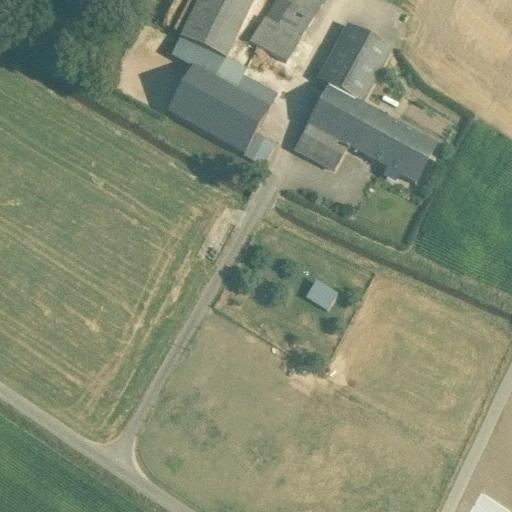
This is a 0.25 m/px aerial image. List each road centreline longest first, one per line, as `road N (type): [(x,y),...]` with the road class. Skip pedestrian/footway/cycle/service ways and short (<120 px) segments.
road 1 (unclassified): [(0,391),(180,511)]
road 2 (unclassified): [(511,378),(448,511)]
